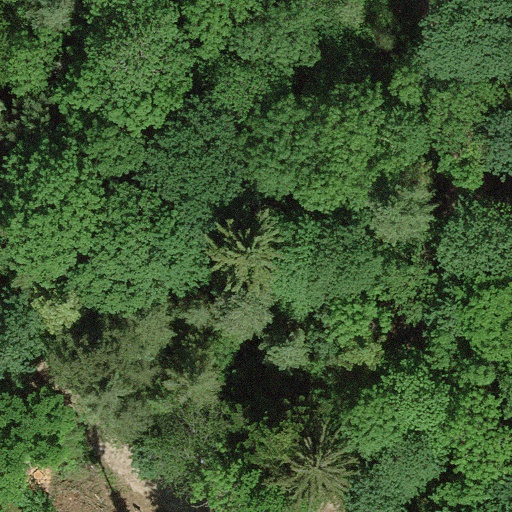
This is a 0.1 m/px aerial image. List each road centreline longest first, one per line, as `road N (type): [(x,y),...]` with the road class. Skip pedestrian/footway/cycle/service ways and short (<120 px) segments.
road 1 (track): [(0,309),(208,511)]
road 2 (track): [(316,511),(420,338)]
